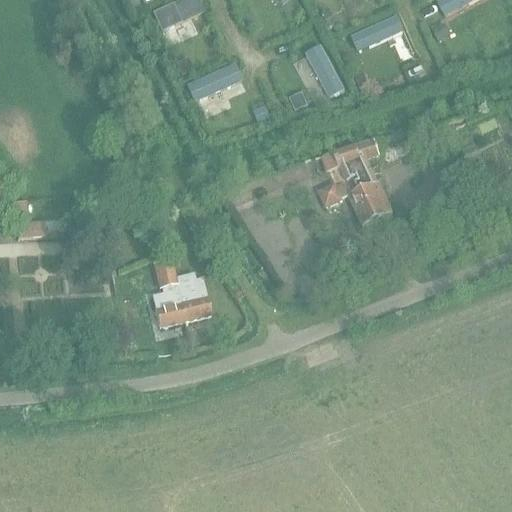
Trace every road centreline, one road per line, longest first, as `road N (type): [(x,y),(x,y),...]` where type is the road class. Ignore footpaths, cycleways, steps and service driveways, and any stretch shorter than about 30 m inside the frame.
road 1 (unclassified): [(511,270),(195,385),(0,405)]
road 2 (track): [(279,354),(91,0)]
